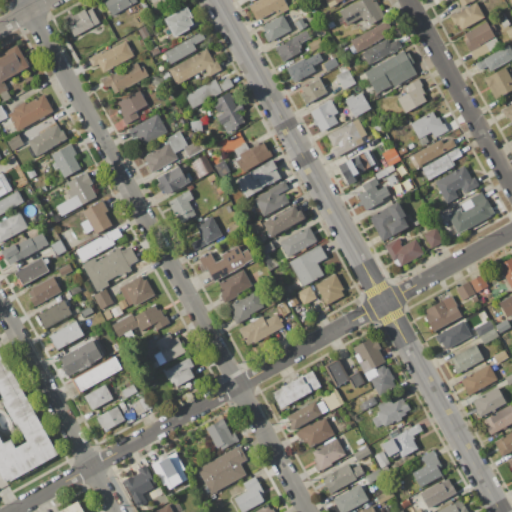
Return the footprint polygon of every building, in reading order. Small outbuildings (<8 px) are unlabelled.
[(128,5),(110,15),(101,0),(134,0),(136,2),(129,6),(128,5)] [(248,6),(258,0),(282,0),(285,4),(287,9),(276,15),(273,10),(255,20),(248,6)] [(356,1),(358,0),(374,0),(383,17),(368,25),(365,19),(363,20),(361,17),(345,25),(337,11),(355,1),(356,1)] [(476,0),(448,14),(453,25),(455,23),(460,28),(484,17),(476,0)] [(188,29),(173,37),(163,19),(178,10),(182,8),(185,6),(192,17),(189,19),(191,24),(187,26),(188,29)] [(92,25),(92,26),(72,36),(64,19),(84,9),(85,11),(91,8),(98,22),(92,25)] [(282,14),(290,30),(269,41),(267,42),(262,33),(265,32),(261,25),(282,14)] [(300,18),(304,26),(298,30),(294,21),(300,18)] [(486,20),(495,37),(493,37),(498,45),(473,59),(467,48),(464,43),(467,41),(462,33),(486,20)] [(381,34),(383,38),(355,52),(353,49),(349,40),(385,21),(390,29),(381,34)] [(291,37),(294,35),(304,30),(308,38),(298,43),(300,46),(297,47),(299,51),(281,61),(273,47),(291,37)] [(199,32),(203,39),(192,45),(194,50),(168,64),(162,52),(187,39),(187,38),(199,32)] [(306,43),(317,37),(321,44),(310,50),(306,43)] [(360,52),(386,38),(388,43),(396,39),(400,47),(392,51),(367,64),(360,52)] [(97,64),(92,67),(87,57),(99,51),(100,53),(124,40),(132,55),(101,72),(97,64)] [(474,63),(478,70),(486,65),(489,70),(511,57),(511,52),(508,44),(474,63)] [(0,53),(16,45),(29,67),(3,81),(7,89),(5,90),(9,98),(0,102),(0,53)] [(156,46),(160,52),(152,56),(148,50),(156,46)] [(204,69),(175,84),(166,68),(205,48),(212,61),(215,60),(220,69),(207,76),(204,69)] [(363,72),(403,51),(404,54),(407,53),(412,62),(409,64),(414,72),(374,93),(363,72)] [(317,53),(321,60),(311,66),(313,71),(311,73),(292,83),(284,68),(303,58),(304,60),(317,53)] [(333,57),(337,65),(325,71),(321,64),(333,57)] [(141,66),(146,76),(144,77),(145,78),(114,95),(108,85),(104,87),(99,79),(108,74),(109,76),(136,62),(139,67),(141,66)] [(483,79),(494,99),(511,89),(511,80),(504,67),(483,79)] [(347,69),(354,83),(342,89),(335,76),(347,69)] [(215,82),(227,76),(231,85),(220,91),(221,93),(190,109),(183,96),(214,80),(215,82)] [(307,103),(305,104),(299,93),(301,92),(300,88),(318,78),(326,93),(307,103)] [(421,94),(425,101),(403,113),(400,105),(396,98),(408,92),(404,86),(418,79),(421,85),(420,86),(424,93),(421,94)] [(138,91),(146,105),(134,111),(138,117),(125,124),(124,124),(120,118),(122,117),(117,109),(119,107),(117,102),(138,91)] [(352,97),(360,92),(368,108),(352,116),(344,101),(345,100),(344,98),(351,95),(352,97)] [(238,113),(242,123),(224,131),(210,101),(228,93),(234,105),(239,103),(242,110),(238,113)] [(24,101),(25,103),(42,94),(51,111),(16,130),(6,114),(12,110),(11,108),(24,101)] [(332,115),(337,123),(319,132),(308,111),(325,102),(329,99),(336,112),(332,115)] [(511,101),(500,109),(504,118),(508,116),(511,124),(511,101)] [(441,124),(443,123),(447,130),(444,131),(433,137),(430,132),(417,138),(409,123),(431,111),(435,118),(437,117),(441,124)] [(155,114),(165,132),(137,148),(127,130),(155,114)] [(337,155),(334,157),(330,150),(333,148),(326,135),(351,122),(357,119),(366,135),(360,138),(362,142),(337,155)] [(189,122),(199,120),(201,130),(190,132),(189,122)] [(29,146),(26,140),(56,124),(59,131),(61,130),(66,139),(64,140),(64,139),(34,156),(31,157),(26,148),(29,146)] [(187,145),(173,153),(176,158),(150,172),(142,157),(167,143),(165,139),(178,131),(187,145)] [(17,133),(23,143),(11,151),(5,140),(17,133)] [(411,155),(439,140),(442,144),(451,139),(455,146),(445,151),(417,166),(411,155)] [(198,141),(202,149),(188,156),(184,148),(198,141)] [(239,157),(237,154),(262,141),(267,151),(268,150),(271,156),(268,158),(268,157),(245,169),(240,171),(241,173),(234,176),(231,170),(237,167),(234,160),(239,157)] [(70,143),(76,154),(72,156),(79,168),(63,177),(57,167),(54,169),(50,164),(54,162),(50,154),(70,143)] [(392,147),(399,160),(387,166),(380,154),(392,147)] [(420,167),(447,153),(456,148),(461,155),(451,161),(453,165),(426,179),(420,167)] [(344,161),(349,159),(368,149),(376,162),(357,173),(352,175),(355,181),(347,185),(337,165),(344,161)] [(270,160),(272,159),(276,167),(274,168),(279,178),(245,196),(235,178),(270,160)] [(222,161),(228,172),(219,177),(212,166),(222,161)] [(158,183),(155,178),(177,166),(183,177),(186,175),(190,181),(185,184),(165,195),(162,189),(159,191),(156,184),(158,183)] [(470,179),(473,177),(477,185),(462,194),(458,187),(453,190),(457,197),(444,203),(433,181),(445,175),(463,166),(470,179)] [(0,172),(1,172),(3,175),(10,190),(0,195),(0,172)] [(74,207),(60,216),(54,206),(70,198),(66,190),(69,188),(66,183),(85,172),(92,183),(89,185),(95,196),(74,207)] [(392,174),(397,183),(389,187),(385,178),(392,174)] [(364,191),(360,185),(374,178),(377,184),(374,186),(376,190),(384,186),(388,194),(380,198),(382,201),(364,210),(361,204),(359,206),(357,202),(359,200),(356,195),(364,191)] [(282,192),(287,202),(262,216),(252,197),(277,184),(278,184),(283,181),(287,189),(282,192)] [(170,207),(166,201),(187,190),(192,198),(187,201),(194,214),(177,223),(169,207),(170,207)] [(0,199),(16,191),(22,202),(0,213),(0,199)] [(446,214),(458,208),(460,213),(464,211),(460,204),(481,192),(485,199),(493,214),(468,227),(456,233),(446,214)] [(103,211),(111,225),(94,234),(92,230),(85,234),(79,223),(86,220),(81,211),(101,200),(106,210),(103,211)] [(368,217),(394,203),(397,202),(404,216),(402,217),(407,227),(381,241),(368,217)] [(296,211),(300,209),(305,218),(270,237),(266,230),(265,229),(261,222),(293,205),(296,211)] [(0,241),(0,219),(1,220),(18,211),(26,227),(0,241)] [(204,244),(193,250),(189,243),(200,237),(193,225),(210,216),(221,235),(204,245),(204,244)] [(226,227),(237,221),(242,229),(231,235),(226,227)] [(316,240),(286,257),(278,243),(308,226),(316,240)] [(113,244),(81,261),(74,250),(107,232),(116,227),(120,236),(112,241),(113,244)] [(422,234),(435,227),(442,241),(430,248),(422,234)] [(14,245),(29,237),(30,239),(41,233),(47,244),(36,250),(21,258),(9,264),(5,258),(4,259),(0,251),(1,250),(13,243),(14,245)] [(388,253),(384,246),(396,239),(398,238),(400,242),(399,243),(400,246),(414,238),(422,254),(395,268),(388,253)] [(59,240),(64,251),(55,256),(49,245),(59,240)] [(246,263),(212,281),(206,270),(204,270),(201,272),(197,265),(200,264),(197,258),(208,252),(214,263),(222,258),(219,254),(236,245),(239,250),(240,252),(246,249),(252,259),(246,263)] [(294,273),(294,274),(287,261),(318,245),(325,258),(315,263),(322,275),(301,286),(294,273)] [(128,265),(129,266),(128,267),(130,270),(120,276),(119,274),(105,281),(107,285),(95,291),(81,264),(93,258),(95,261),(108,254),(107,251),(117,246),(119,250),(120,250),(121,251),(129,246),(137,261),(128,265)] [(40,257),(47,271),(20,285),(13,272),(40,257)] [(511,257),(511,286),(510,288),(497,265),(511,257)] [(67,263),(71,271),(60,277),(56,269),(67,263)] [(220,288),(217,283),(242,269),(250,285),(236,293),(237,295),(222,303),(219,295),(221,294),(218,289),(220,288)] [(331,275),(333,273),(342,289),(340,291),(342,295),(325,304),(313,284),(331,275)] [(142,280),(145,279),(153,295),(133,306),(132,304),(127,306),(117,287),(139,275),(142,280)] [(481,275),(487,286),(475,292),(469,282),(481,275)] [(34,305),(33,306),(28,298),(30,297),(26,290),(51,276),(60,291),(34,305)] [(467,282),(473,293),(461,300),(455,289),(467,282)] [(76,285),(79,290),(70,296),(67,290),(76,285)] [(308,286),(315,298),(301,306),(295,293),(308,286)] [(104,289),(112,303),(99,309),(91,296),(104,289)] [(234,315),(228,305),(254,291),(262,306),(248,314),(249,316),(235,324),(231,317),(234,315)] [(450,295),(461,315),(434,330),(432,331),(423,315),(426,314),(423,310),(450,295)] [(511,295),(511,314),(505,318),(498,304),(511,295)] [(62,299),(70,314),(43,328),(35,314),(62,299)] [(151,324),(140,330),(137,326),(117,337),(110,324),(131,313),(132,316),(153,305),(156,310),(159,309),(163,317),(165,316),(168,322),(166,323),(154,330),(151,324)] [(88,306),(92,312),(81,318),(78,312),(88,306)] [(263,321),(275,314),(282,326),(252,343),(251,342),(246,345),(237,329),(260,316),(263,321)] [(505,319),(510,327),(498,334),(493,325),(505,319)] [(74,320),(83,335),(55,350),(47,335),(74,320)] [(461,320),(469,334),(444,348),(440,342),(438,343),(434,336),(436,335),(461,320)] [(489,320),(492,327),(477,336),(473,329),(489,320)] [(493,329),(497,335),(482,343),(478,337),(493,329)] [(154,354),(159,352),(156,347),(157,346),(154,341),(170,332),(173,338),(176,336),(184,351),(165,362),(160,364),(154,354)] [(376,343),(379,349),(377,349),(384,362),(364,372),(351,347),(371,337),(375,344),(376,343)] [(91,339),(101,356),(68,375),(66,376),(60,365),(62,364),(58,358),(91,339)] [(474,345),(482,360),(457,373),(455,374),(451,366),(453,365),(449,358),(474,345)] [(0,476),(0,351),(54,452),(2,480),(0,476)] [(113,356),(120,369),(78,393),(71,381),(113,356)] [(172,382),(170,383),(168,379),(166,380),(162,371),(188,357),(192,366),(188,368),(191,373),(193,377),(174,387),(172,382)] [(346,375),(356,370),(363,383),(353,388),(348,379),(333,387),(322,365),(337,357),(346,375)] [(488,364),(496,380),(467,395),(459,379),(488,364)] [(386,367),(392,379),(390,380),(393,386),(384,390),(385,391),(377,396),(368,379),(376,375),(374,369),(382,365),(384,368),(386,367)] [(310,370),(320,389),(279,409),(269,391),(310,370)] [(511,372),(511,382),(507,385),(503,377),(511,372)] [(103,384),(111,398),(90,410),(82,396),(103,384)] [(131,384),(135,391),(124,398),(120,391),(131,384)] [(496,387),(505,403),(479,417),(470,401),(496,387)] [(327,410),(320,413),(321,414),(292,429),(285,416),(314,401),(315,403),(322,400),(319,396),(334,388),(342,404),(327,411),(327,410)] [(137,399),(144,396),(150,408),(144,411),(137,399)] [(360,403),(359,402),(371,396),(375,403),(363,409),(362,408),(359,410),(356,405),(360,403)] [(385,424),(382,426),(381,424),(374,428),(370,419),(377,415),(375,412),(378,411),(375,405),(388,398),(391,403),(401,398),(403,404),(405,403),(408,409),(406,410),(404,412),(405,414),(399,417),(400,419),(395,422),(393,420),(385,424)] [(130,404),(136,400),(143,412),(136,415),(130,404)] [(509,405),(511,410),(511,421),(489,434),(481,420),(509,405)] [(103,427),(100,428),(95,418),(97,417),(116,406),(123,420),(104,430),(103,427)] [(230,434),(233,433),(237,440),(220,449),(219,446),(215,448),(205,427),(222,418),(230,434)] [(298,430),(323,418),(332,435),(307,448),(304,442),(303,443),(301,438),(299,438),(298,439),(296,435),(297,434),(296,432),(298,430)] [(413,443),(416,449),(400,457),(397,451),(387,457),(383,450),(380,443),(417,424),(420,430),(409,436),(413,443)] [(511,430),(511,450),(500,457),(492,441),(511,430)] [(330,462),(330,464),(320,470),(319,469),(316,471),(312,465),(315,464),(312,458),(313,457),(310,452),(335,438),(344,454),(330,462)] [(365,446),(369,453),(355,460),(352,453),(365,446)] [(196,468),(232,450),(239,447),(245,460),(239,463),(245,474),(208,492),(196,468)] [(379,468),(373,455),(381,450),(388,463),(379,468)] [(423,465),(419,457),(431,450),(439,465),(436,467),(440,475),(418,486),(410,472),(423,465)] [(181,470),(183,475),(186,480),(167,489),(165,485),(161,486),(159,481),(150,465),(174,453),(183,469),(181,470)] [(354,477),(355,479),(328,493),(320,477),(346,463),(349,469),(358,464),(363,473),(354,477)] [(147,467),(155,485),(141,492),(146,502),(135,507),(130,498),(121,480),(138,472),(136,469),(145,464),(147,467)] [(378,468),(381,475),(367,482),(363,475),(378,468)] [(245,491),(241,482),(253,476),(262,492),(258,494),(261,501),(240,511),(232,497),(245,491)] [(447,478),(455,493),(428,508),(420,493),(447,478)] [(359,484),(368,500),(346,511),(339,511),(332,499),(359,484)] [(390,489),(393,496),(378,503),(375,496),(390,489)] [(436,511),(461,498),(469,511),(436,511)] [(57,511),(77,501),(83,511),(57,511)]
